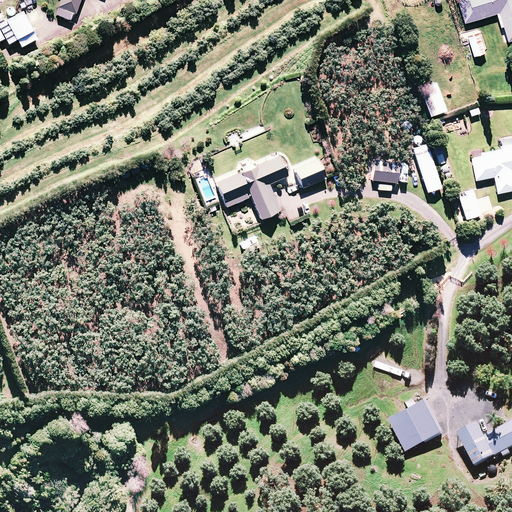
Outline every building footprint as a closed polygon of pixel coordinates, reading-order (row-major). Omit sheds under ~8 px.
[(60,0),(58,7),(75,14),(80,0),(60,0)] [(511,38),(511,0),(457,0),(464,22),(496,12),(500,26),(503,26),(507,40),(511,38)] [(47,15),(42,6),(36,10),(41,18),(47,15)] [(38,40),(22,11),(0,22),(0,25),(10,44),(17,40),(21,48),(38,40)] [(484,52),(479,33),(467,37),(473,55),(484,52)] [(470,76),(466,58),(448,63),(453,80),(470,76)] [(445,111),(435,83),(419,89),(429,117),(445,111)] [(511,136),(499,139),(501,148),(480,152),(481,155),(471,157),(475,179),(493,175),(496,192),(511,188),(511,172),(511,168),(511,136)] [(444,161),(439,143),(432,145),(437,163),(444,161)] [(436,173),(426,144),(411,149),(421,178),(436,173)] [(286,176),(278,156),(215,182),(225,206),(249,196),(259,218),(278,210),(267,184),(286,176)] [(326,177),(318,159),(293,169),(301,187),(326,177)] [(441,434),(424,402),(408,411),(424,442),(441,434)] [(511,422),(485,436),(478,424),(458,434),(474,465),(501,452),(505,459),(511,455),(511,422)]
